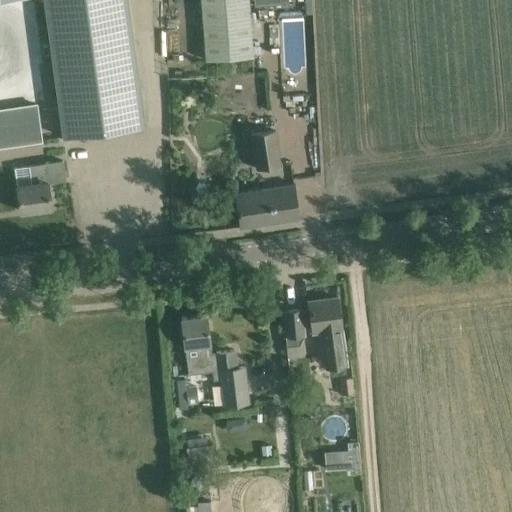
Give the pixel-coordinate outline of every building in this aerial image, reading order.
[(45,0),(48,17),(64,136),(143,126),(127,6),(126,0),(45,0)] [(200,0),(205,59),(253,56),(249,0),(200,0)] [(38,104),(0,109),(0,145),(43,139),(38,104)] [(250,135),(255,169),(279,166),(274,131),(250,135)] [(30,165),(15,168),(17,185),(21,212),(51,207),(48,183),(66,180),(63,160),(45,163),(30,165)] [(235,193),(237,207),(240,227),(300,218),(295,183),(235,193)] [(307,310),(309,329),(321,328),(326,367),(346,365),(337,297),(309,301),(310,309),(307,310)] [(302,309),(285,311),(287,335),(286,335),(287,346),(300,345),(305,334),(302,309)] [(184,337),(185,347),(188,375),(212,372),(213,380),(221,379),(224,406),(249,403),(245,367),(239,368),(236,349),(211,352),(206,314),(182,318),(184,337)] [(342,395),(338,396),(339,409),(353,407),(352,394),(354,393),(352,377),(340,379),(342,395)] [(213,404),(221,403),(219,383),(210,384),(213,404)] [(196,384),(185,386),(187,406),(199,404),(196,384)] [(244,418),(225,419),(225,429),(244,429),(244,418)] [(348,440),(348,449),(349,466),(350,473),(360,472),(357,439),(348,440)] [(212,443),(211,443),(186,446),(188,461),(215,457),(212,443)] [(272,445),(262,446),(263,456),(273,455),(272,445)] [(206,481),(195,473),(186,484),(197,493),(206,481)] [(207,511),(208,501),(184,502),(184,511),(207,511)]
